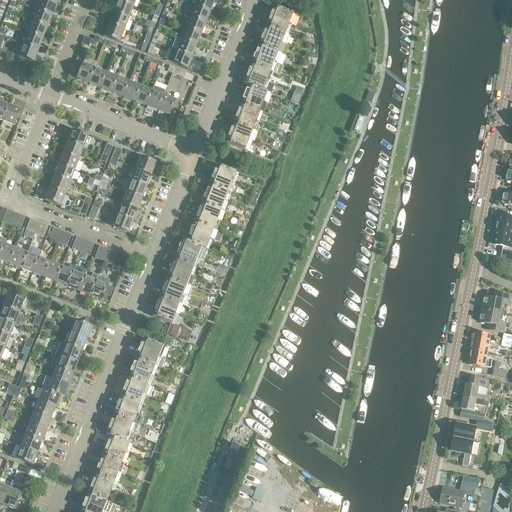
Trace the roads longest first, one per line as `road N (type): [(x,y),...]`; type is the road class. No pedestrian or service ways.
road 1 (tertiary): [(422,511),(511,62)]
road 2 (residential): [(52,511),(153,255)]
road 3 (residential): [(153,255),(14,198),(48,94)]
road 4 (residential): [(194,150),(253,0)]
road 5 (residential): [(194,150),(48,94)]
